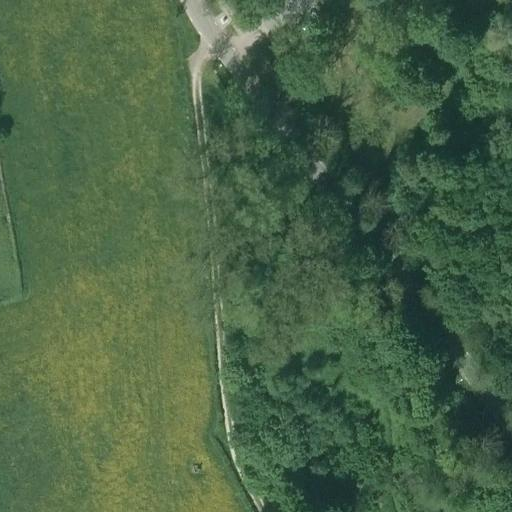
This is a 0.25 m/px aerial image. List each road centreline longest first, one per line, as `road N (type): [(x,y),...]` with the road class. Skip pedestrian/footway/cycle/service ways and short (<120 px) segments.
road 1 (unclassified): [(511,425),(191,0)]
road 2 (track): [(262,511),(235,453),(225,405),(199,57)]
